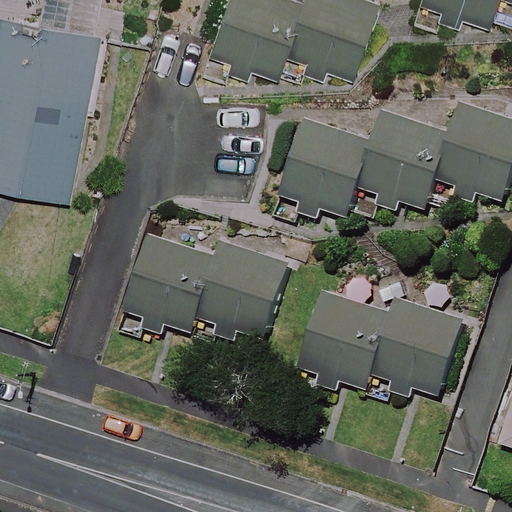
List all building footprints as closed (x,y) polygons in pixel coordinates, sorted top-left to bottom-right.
[(232,0),(216,48),(235,54),(230,68),(252,76),(257,62),(280,69),(284,55),(301,7),(278,0),(232,0)] [(284,55),(308,64),(302,81),(319,86),(325,69),(351,78),(376,4),(363,0),(303,0),(301,7),(284,55)] [(420,0),(420,3),(438,8),(432,30),(460,38),(466,15),(489,21),(494,0),(420,0)] [(100,36),(0,17),(0,183),(71,197),(100,36)] [(436,183),(456,189),(453,202),(476,209),(479,196),(506,204),(511,184),(511,123),(458,108),(450,135),(436,183)] [(360,190),(383,196),(380,208),(400,214),(403,203),(429,210),(436,183),(450,135),(381,116),(373,145),(360,190)] [(279,197),(304,204),(299,220),(320,226),(325,211),(351,218),(360,190),(373,145),(301,124),(279,197)] [(199,320),(216,259),(147,240),(127,310),(149,316),(144,333),(168,340),(173,323),(197,329),(199,320)] [(199,320),(219,325),(216,338),(235,344),(239,331),(267,339),(287,266),(219,247),(216,259),(199,320)] [(373,378),(392,318),(326,297),(304,368),(324,374),(319,390),(339,396),(344,381),(369,389),(373,378)] [(392,318),(373,378),(399,387),(394,401),(410,406),(415,392),(438,399),(463,324),(397,303),(392,318)] [(511,400),(497,443),(511,448),(511,400)]
